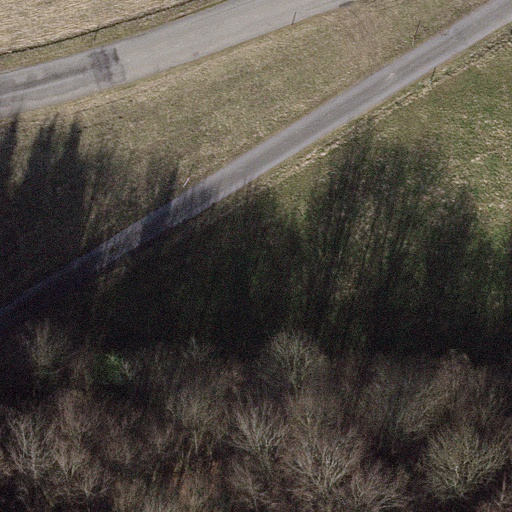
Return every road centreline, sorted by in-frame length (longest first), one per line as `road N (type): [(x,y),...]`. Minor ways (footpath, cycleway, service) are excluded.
road 1 (track): [(511,9),(0,325)]
road 2 (tertiary): [(293,0),(70,81),(0,93)]
